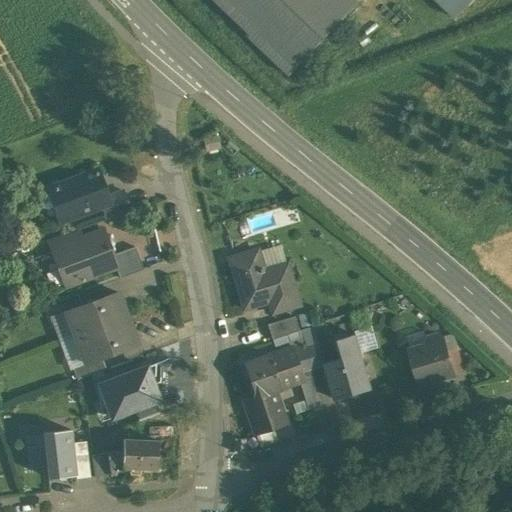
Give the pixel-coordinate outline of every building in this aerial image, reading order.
[(360,3),(356,0),(211,0),(290,75),(360,3)] [(473,0),(437,0),(456,18),(473,0)] [(97,171),(52,188),(58,205),(55,211),(57,218),(64,221),(71,218),(72,216),(81,213),(81,214),(100,207),(109,204),(106,197),(97,171)] [(122,191),(106,197),(109,204),(100,207),(105,219),(129,210),(122,191)] [(47,240),(51,250),(83,238),(79,228),(47,240)] [(83,238),(51,250),(64,286),(115,268),(116,267),(112,256),(102,231),(83,238)] [(134,247),(112,256),(116,267),(115,268),(119,279),(143,270),(134,247)] [(287,264),(264,272),(263,269),(261,270),(255,255),(259,253),(258,250),(229,260),(245,311),(270,303),(273,315),(301,306),(287,264)] [(81,307),(65,313),(74,338),(127,318),(117,293),(81,307)] [(65,313),(81,307),(77,294),(49,305),(53,318),(65,313)] [(72,367),(83,363),(74,338),(65,313),(53,318),(50,319),(58,342),(68,368),(72,367)] [(127,318),(74,338),(83,363),(84,363),(100,357),(136,344),(127,318)] [(269,327),(273,339),(297,331),(298,331),(295,319),(269,327)] [(354,332),(355,336),(356,335),(361,353),(375,349),(368,328),(354,332)] [(292,347),(300,371),(309,368),(297,331),(273,339),(277,352),(292,347)] [(438,334),(429,337),(427,342),(428,345),(411,350),(421,385),(454,375),(442,337),(438,334)] [(348,357),(361,353),(356,335),(355,336),(343,339),(348,357)] [(324,363),(317,342),(304,346),(311,368),(324,363)] [(277,352),(243,364),(255,398),(273,392),(274,392),(281,390),(280,389),(304,381),(301,373),(300,373),(300,371),(292,347),(277,352)] [(348,357),(328,363),(333,382),(332,383),(336,398),(372,388),(361,353),(348,357)] [(159,362),(145,367),(152,384),(159,382),(159,362)] [(123,363),(110,368),(114,379),(127,374),(123,363)] [(99,385),(111,418),(134,409),(153,402),(158,400),(145,367),(127,374),(114,379),(99,385)] [(273,392),(255,398),(243,402),(254,434),(273,427),(284,423),(274,392),(273,392)] [(134,409),(139,421),(156,414),(158,413),(153,402),(134,409)] [(135,422),(136,435),(158,433),(156,414),(139,421),(135,422)] [(273,427),(254,434),(259,447),(278,440),(273,427)] [(70,431),(43,434),(44,446),(46,466),(47,478),(75,475),(72,444),(70,431)] [(161,474),(158,433),(136,435),(114,436),(114,439),(104,439),(105,460),(101,460),(103,478),(161,474)] [(244,439),(233,438),(233,452),(244,453),(244,439)] [(85,442),(72,444),(75,475),(75,479),(89,477),(85,442)] [(46,466),(44,446),(27,448),(29,468),(46,466)]
